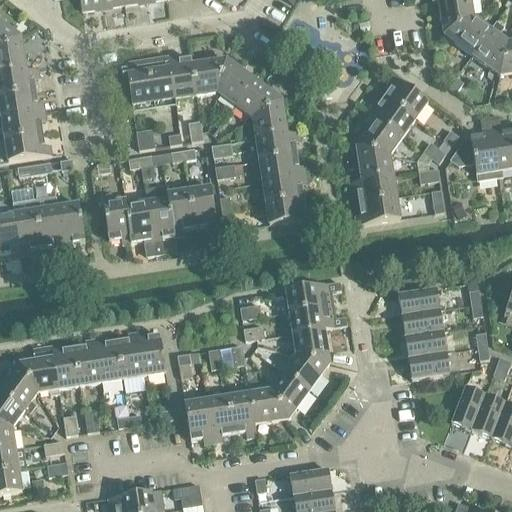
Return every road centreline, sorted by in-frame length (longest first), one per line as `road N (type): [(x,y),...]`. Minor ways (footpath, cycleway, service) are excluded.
road 1 (residential): [(368,453),(189,474),(168,461),(100,471)]
road 2 (residential): [(262,0),(247,23),(94,47)]
road 3 (residential): [(351,289),(368,365),(382,381),(368,453)]
road 4 (residential): [(511,490),(368,453)]
